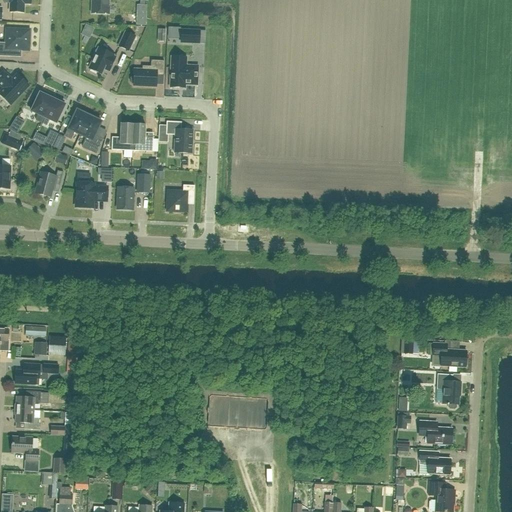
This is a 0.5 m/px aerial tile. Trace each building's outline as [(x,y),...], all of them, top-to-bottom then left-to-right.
[(10,3),(10,13),(23,13),(24,4),(31,4),(30,0),(3,0),(4,3),(10,3)] [(91,0),(91,14),(109,15),(109,0),(91,0)] [(147,16),(138,16),(137,26),(146,26),(147,16)] [(86,25),(81,35),(89,39),(94,29),(86,25)] [(180,29),(168,28),(168,38),(179,39),(180,29)] [(29,31),(6,30),(5,44),(0,43),(0,56),(9,57),(10,50),(28,51),(29,31)] [(165,42),(165,30),(158,30),(157,41),(165,42)] [(118,47),(129,52),(136,37),(125,31),(118,47)] [(205,44),(205,32),(181,31),(181,43),(205,44)] [(113,56),(98,49),(97,51),(96,50),(93,57),(94,57),(89,69),(90,70),(89,72),(96,75),(96,73),(100,75),(103,69),(109,72),(115,58),(113,57),(113,56)] [(196,84),(197,68),(182,67),(182,58),(172,58),(171,88),(179,88),(179,84),(196,84)] [(163,75),(164,61),(151,61),(151,67),(142,67),(142,69),(142,70),(134,70),(134,77),(132,77),(130,79),(130,83),(131,84),(133,84),(133,86),(143,87),(143,86),(148,86),(148,87),(156,87),(156,75),(163,75)] [(17,75),(12,79),(4,71),(0,74),(0,84),(3,88),(0,91),(0,94),(9,104),(28,86),(27,85),(17,75)] [(41,123),(52,99),(49,98),(50,96),(43,92),(42,94),(39,93),(36,100),(34,105),(31,112),(38,115),(35,121),(41,123)] [(52,99),(41,123),(46,126),(49,120),(56,124),(59,117),(60,117),(62,112),(65,105),(63,104),(64,102),(56,99),(55,101),(52,99)] [(80,136),(89,117),(84,114),(85,113),(79,110),(78,112),(77,111),(65,137),(71,139),(74,133),(80,136)] [(16,135),(24,122),(16,117),(8,130),(16,135)] [(89,117),(80,136),(86,138),(82,147),(96,154),(103,139),(95,135),(101,122),(99,122),(100,120),(94,117),(94,119),(89,117)] [(181,123),(167,123),(166,135),(175,135),(174,153),(192,154),(193,131),(180,130),(181,123)] [(132,151),(133,125),(121,125),(120,138),(112,138),(111,150),(132,151)] [(133,125),(132,151),(152,152),(153,140),(145,139),(145,126),(133,125)] [(51,149),(58,135),(50,131),(46,139),(43,145),(45,146),(51,149)] [(45,147),(45,146),(43,145),(46,139),(35,133),(31,141),(45,147)] [(58,135),(51,149),(59,152),(65,139),(58,135)] [(11,148),(20,151),(24,142),(15,138),(11,148)] [(33,144),(27,151),(32,157),(39,149),(33,144)] [(57,155),(55,163),(64,165),(66,157),(57,155)] [(0,189),(9,190),(10,167),(0,166),(0,189)] [(98,169),(98,175),(102,175),(102,182),(111,182),(111,170),(98,169)] [(60,184),(63,173),(57,171),(56,177),(40,173),(35,194),(50,198),(54,183),(60,184)] [(77,183),(76,208),(92,209),(92,201),(106,202),(107,188),(93,187),(93,184),(89,184),(90,175),(77,174),(77,183)] [(149,193),(149,176),(138,176),(137,193),(149,193)] [(194,201),(194,187),(183,186),(183,192),(171,191),(168,191),(167,191),(166,212),(187,213),(188,201),(194,201)] [(132,211),(133,189),(118,188),(117,210),(132,211)] [(45,337),(45,329),(25,328),(25,336),(45,337)] [(49,337),(48,354),(65,355),(66,342),(66,338),(50,337),(49,337)] [(418,355),(418,343),(404,342),(403,354),(418,355)] [(76,369),(77,358),(78,344),(68,343),(67,357),(66,368),(76,369)] [(432,356),(432,366),(440,366),(465,368),(466,352),(458,351),(446,351),(446,345),(444,345),(433,344),(432,356)] [(57,375),(57,365),(43,365),(42,374),(57,375)] [(39,373),(39,367),(27,366),(27,372),(15,371),(15,383),(28,384),(28,385),(39,386),(39,373)] [(460,392),(460,383),(450,382),(450,375),(437,375),(436,390),(443,390),(442,404),(448,404),(448,407),(449,410),(454,410),(456,408),(456,405),(458,405),(459,392),(460,392)] [(16,410),(34,411),(34,404),(40,404),(40,392),(26,392),(25,398),(16,397),(16,410)] [(33,418),(34,411),(16,410),(15,423),(24,424),(24,430),(39,430),(39,419),(33,418)] [(410,425),(410,417),(397,416),(396,429),(406,430),(406,425),(410,425)] [(451,445),(452,429),(434,429),(434,423),(419,422),(419,436),(427,436),(427,443),(451,445)] [(64,436),(65,427),(50,427),(50,436),(64,436)] [(37,462),(38,450),(31,450),(32,439),(12,438),(11,453),(26,453),(25,462),(37,462)] [(449,475),(450,460),(437,459),(438,453),(420,452),(419,461),(419,465),(419,466),(419,475),(428,475),(428,474),(449,475)] [(71,475),(71,470),(72,462),(65,462),(66,460),(54,459),(53,474),(71,475)] [(42,473),(41,478),(41,485),(50,486),(56,486),(57,479),(57,474),(42,473)] [(113,490),(121,491),(122,481),(113,480),(113,490)] [(454,499),(454,491),(445,490),(445,484),(429,483),(428,496),(436,496),(436,501),(430,500),(429,502),(428,510),(430,511),(436,511),(452,511),(453,499),(454,499)] [(72,507),(73,494),(70,494),(70,488),(59,488),(59,506),(72,507)] [(10,511),(11,504),(6,504),(6,499),(1,499),(0,511),(10,511)] [(324,511),(332,511),(333,503),(325,503),(324,511)] [(332,511),(340,511),(341,503),(333,503),(332,511)]
